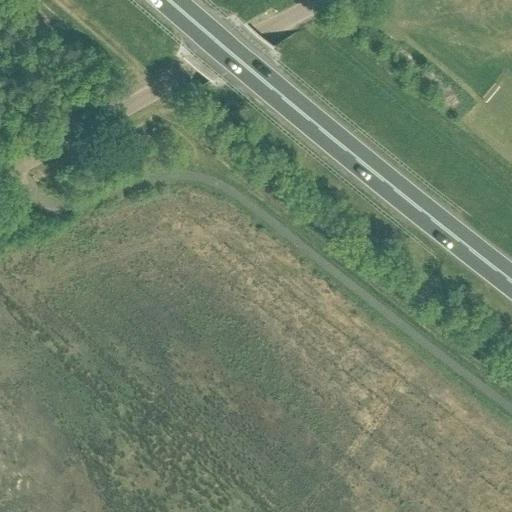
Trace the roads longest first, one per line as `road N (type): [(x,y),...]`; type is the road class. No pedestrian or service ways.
road 1 (trunk): [(511,281),(170,0)]
road 2 (unclassified): [(0,177),(321,0)]
